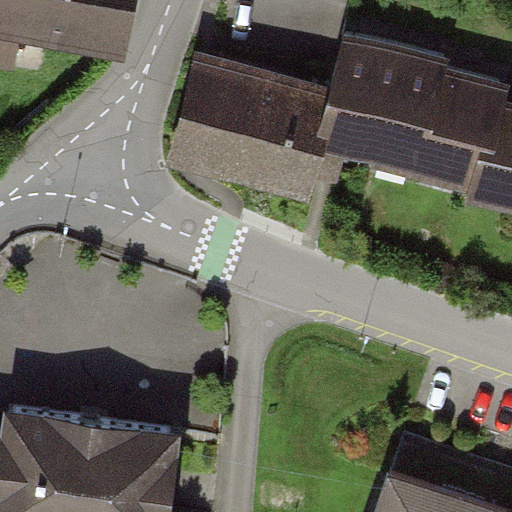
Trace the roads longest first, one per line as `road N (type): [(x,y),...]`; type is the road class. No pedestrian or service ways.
road 1 (unclassified): [(48,172),(250,263),(511,350)]
road 2 (residential): [(48,172),(123,100),(159,49),(178,0)]
